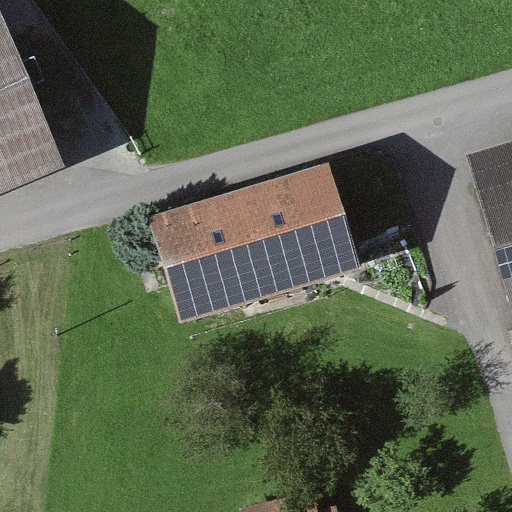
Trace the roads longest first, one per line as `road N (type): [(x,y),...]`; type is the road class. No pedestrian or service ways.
road 1 (unclassified): [(0,234),(511,87)]
road 2 (track): [(417,115),(511,425)]
